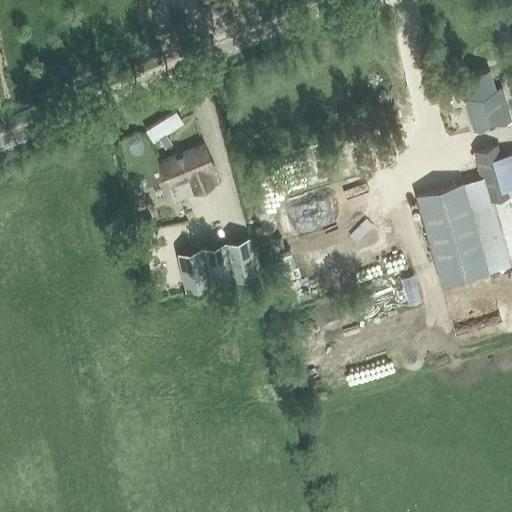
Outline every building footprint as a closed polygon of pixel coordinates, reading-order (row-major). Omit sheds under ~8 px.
[(474,130),(510,120),(501,87),(494,88),(489,71),(464,78),(469,97),(465,99),(474,130)] [(334,128),(349,123),(346,115),(332,120),(334,128)] [(480,176),(415,194),(441,284),(511,264),(511,152),(500,156),(497,144),(473,150),(480,176)] [(205,170),(212,167),(203,145),(160,163),(169,186),(189,177),(195,190),(211,184),(205,170)] [(259,272),(258,268),(250,235),(177,252),(186,289),(259,272)] [(421,301),(413,275),(400,278),(408,305),(421,301)]
